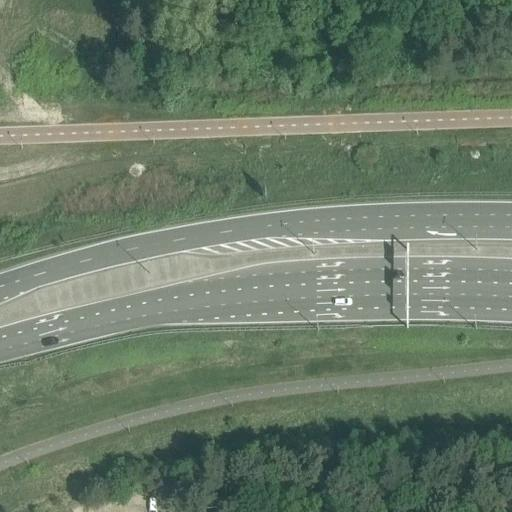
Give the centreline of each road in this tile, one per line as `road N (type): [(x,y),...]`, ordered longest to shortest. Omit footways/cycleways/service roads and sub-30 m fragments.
road 1 (primary): [(511,223),(327,222),(223,233),(0,288)]
road 2 (primary): [(0,350),(150,311),(228,301),(511,297)]
